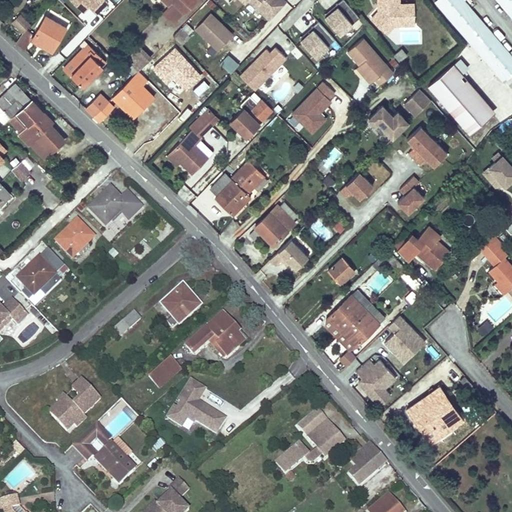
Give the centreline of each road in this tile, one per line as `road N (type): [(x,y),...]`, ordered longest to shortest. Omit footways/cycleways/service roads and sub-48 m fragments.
road 1 (residential): [(199,231),(443,511)]
road 2 (residential): [(0,45),(199,231)]
road 3 (residential): [(0,368),(45,354),(199,231)]
